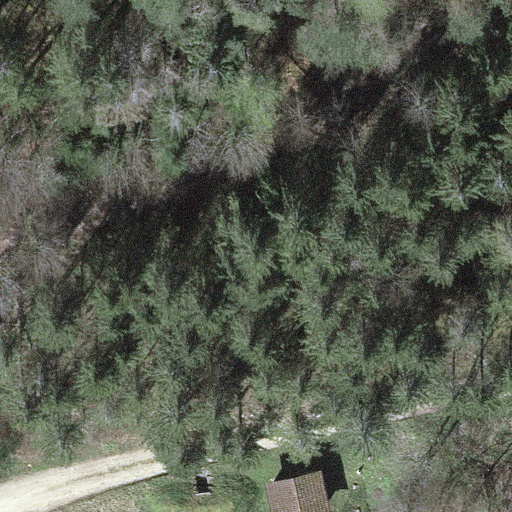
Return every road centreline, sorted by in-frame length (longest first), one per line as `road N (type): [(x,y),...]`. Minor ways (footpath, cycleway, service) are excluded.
road 1 (track): [(511,373),(0,502)]
road 2 (track): [(0,260),(236,145),(452,0)]
